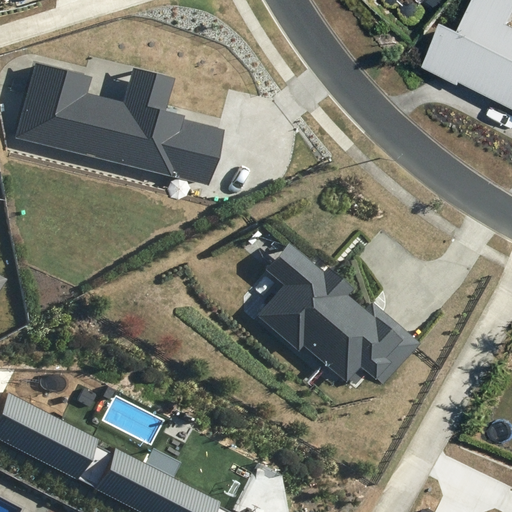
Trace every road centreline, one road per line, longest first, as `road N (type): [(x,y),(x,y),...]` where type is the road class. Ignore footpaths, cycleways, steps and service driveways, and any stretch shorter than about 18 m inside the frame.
road 1 (residential): [(511,219),(452,184),(409,146),(295,39),(270,0)]
road 2 (residential): [(511,270),(379,511)]
